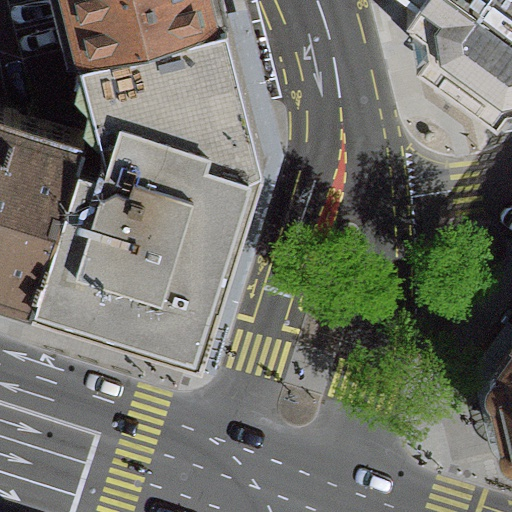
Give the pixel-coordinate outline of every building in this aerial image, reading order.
[(82,44),(227,8),(225,0),(58,0),(70,47),(82,44)] [(511,0),(408,0),(420,43),(501,104),(511,102),(511,0)] [(105,156),(78,147),(32,294),(203,346),(263,150),(227,8),(82,44),(106,135),(109,148),(105,156)] [(83,128),(0,102),(0,283),(32,294),(78,147),(83,128)] [(511,346),(494,371),(502,400),(511,439),(511,438),(511,346)]
